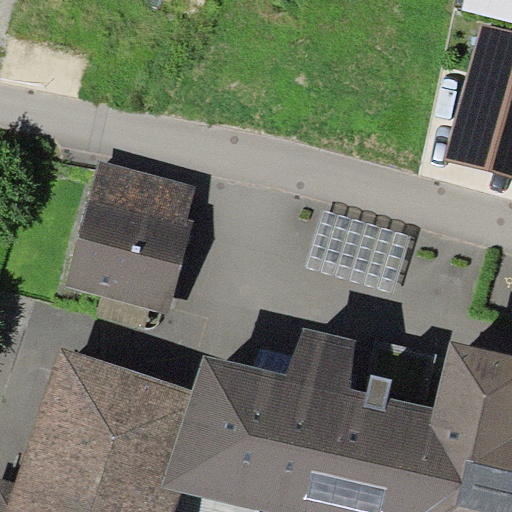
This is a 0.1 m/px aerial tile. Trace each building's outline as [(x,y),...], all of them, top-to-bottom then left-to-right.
[(511,0),(463,0),(461,9),(511,21),(511,0)] [(511,29),(482,21),(444,159),(511,176),(511,29)] [(196,186),(100,160),(66,285),(168,312),(193,220),(187,219),(196,186)] [(204,354),(193,390),(162,485),(180,490),(274,511),(511,511),(511,354),(451,340),(435,408),(388,397),(366,392),(350,387),(357,340),(304,327),(286,374),(204,354)] [(173,511),(180,490),(162,485),(193,390),(60,347),(16,484),(7,511),(173,511)] [(371,374),(366,392),(388,397),(392,379),(371,374)] [(0,511),(7,511),(16,484),(0,479),(0,511)]
